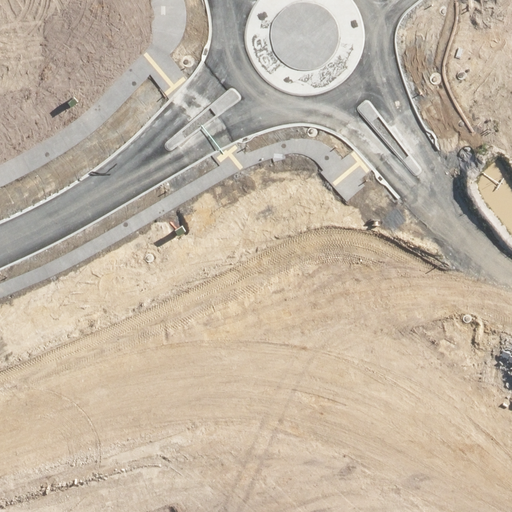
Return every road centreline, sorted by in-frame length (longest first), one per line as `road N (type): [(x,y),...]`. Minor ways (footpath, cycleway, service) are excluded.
road 1 (residential): [(376,61),(444,204),(393,171),(350,122),(312,107)]
road 2 (residential): [(278,101),(109,187)]
road 3 (residential): [(109,187),(237,49)]
road 4 (residential): [(109,187),(0,243)]
